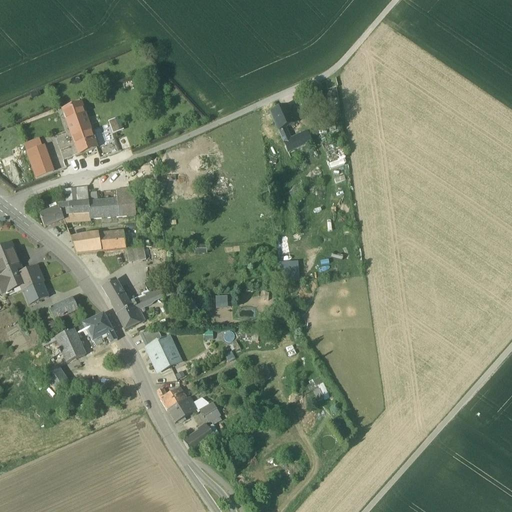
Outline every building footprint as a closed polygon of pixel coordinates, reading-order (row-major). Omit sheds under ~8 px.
[(81,105),(63,111),(67,126),(68,126),(78,155),(97,149),(81,105)] [(295,125),(294,123),(289,113),(287,107),(270,115),(278,132),(286,129),(295,125)] [(295,111),(289,113),(294,123),(299,119),(295,111)] [(123,131),(119,120),(111,122),(115,134),(123,131)] [(278,132),(284,144),(291,141),(286,129),(278,132)] [(307,133),(291,141),(284,144),(288,154),(311,143),(307,133)] [(321,143),(325,152),(338,146),(334,138),(321,143)] [(24,145),(27,153),(43,148),(39,139),(24,145)] [(27,153),(36,180),(53,173),(44,147),(43,148),(27,153)] [(62,192),(64,205),(89,203),(87,189),(62,192)] [(117,193),(117,200),(119,218),(133,216),(131,192),(117,193)] [(59,209),(62,216),(89,214),(90,220),(119,218),(117,200),(92,202),(89,203),(64,205),(57,206),(58,209),(59,209)] [(44,228),(45,229),(63,221),(64,221),(62,216),(59,209),(58,209),(39,216),(44,228)] [(90,223),(90,220),(89,214),(62,216),(64,221),(63,221),(65,224),(90,223)] [(76,255),(102,252),(99,236),(98,234),(89,235),(70,239),(76,255)] [(124,234),(99,236),(102,252),(126,250),(124,234)] [(191,255),(207,255),(207,247),(191,246),(191,255)] [(0,263),(5,262),(15,257),(11,247),(0,251),(0,263)] [(128,250),(129,263),(155,262),(154,248),(128,250)] [(21,270),(15,257),(5,262),(10,275),(15,273),(21,270)] [(0,263),(0,276),(1,279),(10,275),(5,262),(0,263)] [(286,264),(286,275),(297,275),(297,264),(286,264)] [(37,268),(17,277),(16,277),(21,287),(23,292),(42,284),(43,284),(37,268)] [(15,273),(10,275),(1,279),(3,283),(0,284),(0,286),(3,294),(21,287),(16,277),(17,277),(15,273)] [(111,304),(117,316),(136,307),(134,301),(133,302),(129,304),(115,281),(102,290),(111,304)] [(49,298),(42,284),(23,292),(29,307),(49,298)] [(154,301),(163,297),(160,291),(159,287),(150,291),(150,292),(154,301)] [(168,288),(160,291),(163,297),(164,299),(172,296),(168,288)] [(133,302),(134,301),(133,301),(143,297),(143,294),(150,292),(150,291),(148,292),(141,294),(142,297),(132,301),(133,302)] [(154,301),(150,292),(143,294),(143,297),(133,301),(134,301),(136,307),(117,316),(124,331),(144,322),(138,310),(151,305),(154,301)] [(49,310),(55,322),(78,311),(72,298),(49,310)] [(93,342),(96,347),(103,343),(100,339),(106,336),(113,333),(103,316),(83,326),(85,330),(92,343),(93,342)] [(66,364),(84,356),(73,331),(55,339),(66,364)] [(117,341),(113,333),(106,336),(110,345),(117,341)] [(141,335),(148,349),(163,342),(159,334),(141,335)] [(152,361),(158,373),(180,363),(176,355),(173,354),(166,340),(163,342),(148,349),(150,354),(152,355),(155,360),(152,361)] [(44,377),(56,394),(69,385),(58,368),(44,377)] [(308,382),(316,403),(328,398),(320,377),(308,382)] [(156,393),(160,401),(166,397),(163,390),(156,393)] [(160,401),(167,412),(186,400),(181,392),(178,391),(166,397),(160,401)] [(189,399),(186,400),(167,412),(175,425),(185,419),(184,419),(196,412),(197,411),(193,405),(189,399)] [(202,400),(193,405),(197,411),(196,412),(198,414),(200,413),(200,412),(209,407),(208,404),(202,400)] [(205,418),(209,423),(219,417),(212,405),(209,407),(200,412),(200,413),(204,419),(205,418)] [(183,442),(191,455),(214,438),(204,425),(197,430),(201,434),(195,438),(192,435),(183,442)]
